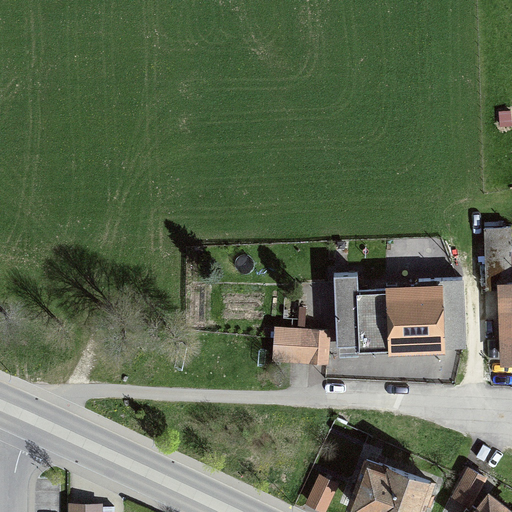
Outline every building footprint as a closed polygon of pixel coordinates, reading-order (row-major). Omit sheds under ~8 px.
[(511,286),(510,226),(484,227),(486,288),(502,287),(503,357),(511,356),(511,286)] [(336,241),(334,266),(347,268),(349,242),(336,241)] [(357,317),(358,348),(464,343),(461,278),(419,279),(420,286),(356,289),(355,272),(332,273),(333,318),(357,317)] [(327,330),(276,326),(274,358),(325,361),(327,330)] [(483,444),(476,455),(483,460),(490,448),(483,444)] [(351,502),(379,511),(418,511),(423,500),(429,502),(436,483),(366,459),(351,502)] [(484,476),(469,467),(454,493),(469,502),(484,476)] [(324,508),(336,483),(320,475),(308,500),(324,508)] [(511,511),(488,493),(477,507),(472,504),(469,509),(466,507),(462,511),(511,511)]
